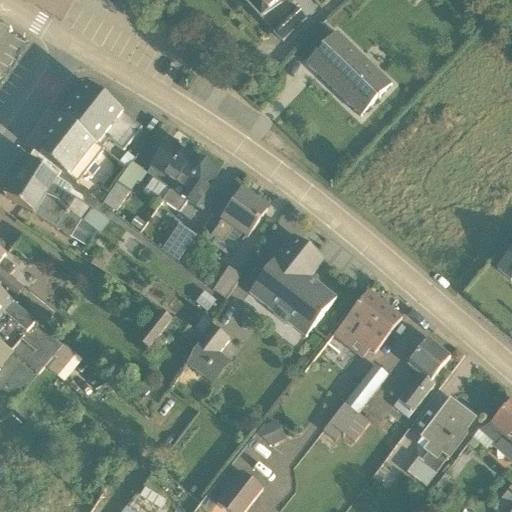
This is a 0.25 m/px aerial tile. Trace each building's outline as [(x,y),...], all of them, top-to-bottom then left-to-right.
[(240,0),(281,44),(304,23),(284,1),(284,0),(240,0)] [(336,34),(305,67),(359,118),(391,85),(336,34)] [(122,151),(141,129),(86,87),(58,119),(99,150),(109,141),(122,151)] [(99,150),(58,119),(42,140),(33,153),(58,172),(74,185),(99,150)] [(146,177),(170,193),(194,162),(169,144),(146,177)] [(58,172),(33,153),(16,180),(67,211),(99,235),(107,225),(55,179),(58,172)] [(215,176),(194,162),(170,193),(162,204),(178,216),(186,205),(199,214),(213,195),(205,190),(215,176)] [(145,174),(131,164),(103,204),(116,214),(145,174)] [(67,211),(16,180),(4,199),(86,250),(99,235),(67,211)] [(269,214),(243,194),(210,237),(222,246),(232,233),(246,244),(269,214)] [(196,239),(178,226),(160,251),(178,264),(196,239)] [(504,262),(495,271),(510,284),(511,281),(511,236),(495,254),(504,262)] [(292,238),(245,297),(302,342),(334,303),(307,282),(322,262),(292,238)] [(37,253),(21,241),(12,251),(28,264),(37,253)] [(7,256),(0,250),(0,294),(43,329),(54,315),(8,278),(14,270),(3,261),(7,256)] [(100,275),(110,258),(99,252),(90,268),(100,275)] [(240,278),(227,270),(213,292),(226,300),(240,278)] [(202,294),(193,305),(205,315),(214,303),(202,294)] [(401,321),(367,294),(332,339),(361,362),(368,353),(373,356),(401,321)] [(104,387),(0,299),(0,348),(34,378),(44,369),(80,400),(104,387)] [(157,312),(135,342),(148,352),(149,351),(156,356),(175,331),(169,325),(171,323),(157,312)] [(193,333),(202,339),(210,327),(211,324),(203,318),(193,333)] [(202,339),(196,348),(184,366),(212,388),(230,365),(219,356),(229,343),(210,327),(202,339)] [(202,339),(193,333),(186,329),(181,338),(196,348),(202,339)] [(448,360),(428,343),(407,368),(418,377),(392,408),(407,420),(433,388),(428,384),(448,360)] [(34,378),(0,348),(0,399),(31,427),(68,405),(34,378)] [(373,368),(316,442),(328,451),(341,437),(353,446),(368,426),(356,417),(386,379),(373,368)] [(129,379),(120,391),(149,415),(154,408),(144,401),(148,395),(129,379)] [(511,403),(491,426),(487,422),(466,446),(473,452),(479,445),(488,453),(491,449),(511,466),(511,403)] [(472,421),(452,405),(422,442),(428,447),(406,475),(425,490),(466,438),(464,432),(472,421)] [(262,429),(256,437),(271,448),(285,442),(276,423),(262,429)] [(336,443),(324,464),(340,473),(352,451),(336,443)] [(216,507),(212,511),(245,511),(261,492),(239,474),(214,505),(216,507)] [(492,511),(511,511),(511,487),(493,511),(492,511)] [(139,492),(123,511),(154,511),(158,507),(139,492)]
